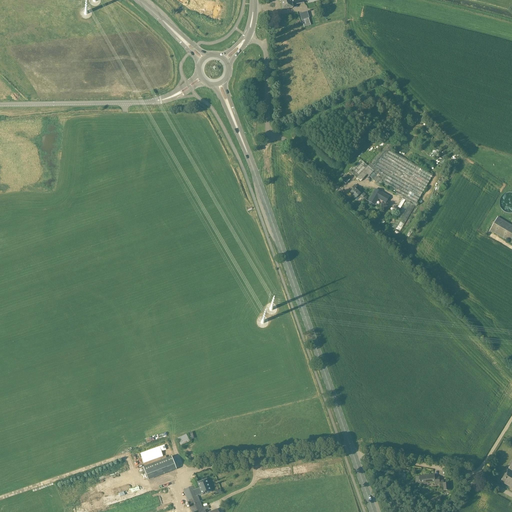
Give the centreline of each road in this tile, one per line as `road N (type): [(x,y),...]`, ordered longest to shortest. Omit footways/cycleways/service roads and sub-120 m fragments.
road 1 (primary): [(350,450),(221,85)]
road 2 (unclassified): [(156,101),(0,104)]
road 3 (track): [(127,454),(0,498)]
road 4 (unclassified): [(476,475),(350,450)]
